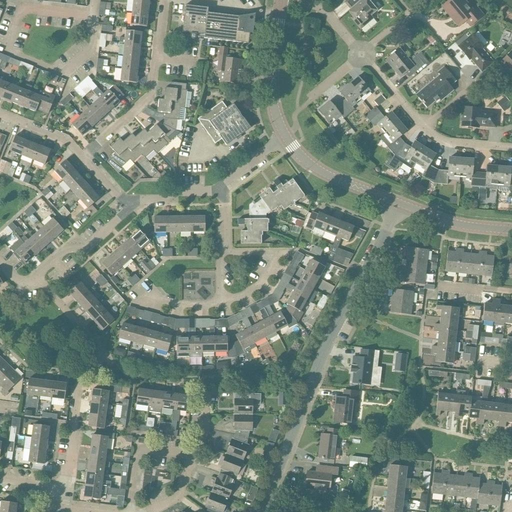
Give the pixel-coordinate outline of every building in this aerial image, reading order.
[(134,0),(133,0),(132,12),(148,14),(149,2),(134,0)] [(350,10),(349,11),(354,17),(352,19),(361,29),(369,22),(367,19),(371,16),(374,13),(377,11),(380,8),(380,6),(378,3),(375,3),(372,0),(357,0),(360,2),(350,10)] [(464,0),(450,0),(442,7),(444,6),(454,19),(453,20),(459,27),(466,21),(470,26),(483,15),(477,8),(473,11),(464,0)] [(181,21),(183,22),(182,32),(190,34),(190,36),(191,38),(193,39),(195,39),(196,37),(196,34),(205,35),(204,38),(248,44),(250,34),(244,33),(246,15),(238,17),(207,13),(203,8),(185,5),(184,16),(182,17),(181,19),(181,21)] [(146,27),(148,14),(132,12),(130,25),(146,27)] [(126,31),(125,38),(119,37),(119,43),(124,44),(124,43),(140,45),(142,33),(126,31)] [(473,34),(466,40),(458,47),(469,60),(472,58),(478,65),(477,66),(482,71),(489,65),(493,62),(482,50),(484,48),(473,34)] [(124,44),(123,56),(139,58),(140,45),(124,43),(124,44)] [(225,58),(226,56),(227,48),(220,47),(217,71),(221,71),(220,82),(236,84),(238,70),(241,71),(242,60),(225,58)] [(412,75),(424,65),(417,56),(410,62),(399,50),(387,60),(400,77),(408,71),(412,75)] [(511,51),(508,55),(501,62),(510,71),(511,69),(511,51)] [(0,70),(3,71),(6,63),(8,63),(10,58),(4,56),(2,61),(0,66),(0,70)] [(122,68),(138,70),(139,58),(123,56),(122,68)] [(440,75),(416,95),(427,108),(438,99),(440,101),(453,90),(450,86),(456,81),(444,67),(438,73),(440,75)] [(120,81),(126,82),(136,83),(138,70),(122,68),(120,81)] [(42,77),(49,80),(51,74),(44,71),(42,77)] [(51,74),(49,80),(56,82),(58,77),(51,74)] [(359,78),(358,78),(349,85),(361,99),(370,91),(369,91),(372,88),(372,86),(372,84),(364,75),(359,78)] [(88,77),(83,81),(87,86),(92,81),(88,77)] [(83,81),(78,86),(82,90),(87,86),(83,81)] [(0,98),(12,103),(18,88),(6,83),(0,97),(0,98)] [(170,107),(185,109),(187,90),(186,90),(186,84),(170,83),(170,88),(165,88),(164,100),(171,101),(170,107)] [(352,106),(361,99),(349,85),(340,93),(345,99),(340,104),(349,114),(354,110),(352,106)] [(113,86),(104,95),(97,88),(93,91),(99,99),(110,111),(120,102),(118,101),(124,96),(115,86),(113,86)] [(29,92),(18,88),(12,103),(23,107),(29,92)] [(41,97),(29,92),(23,107),(35,112),(41,97)] [(55,97),(46,93),(43,92),(41,97),(35,112),(36,112),(37,109),(48,114),(55,97)] [(70,94),(65,98),(69,103),(73,98),(70,94)] [(505,97),(497,104),(504,113),(511,105),(509,101),(505,97)] [(65,98),(60,103),(64,107),(69,103),(65,98)] [(90,107),(101,119),(110,111),(99,99),(90,107)] [(180,109),(185,110),(185,109),(170,107),(171,101),(164,100),(159,99),(157,112),(165,113),(163,125),(176,131),(177,120),(179,120),(180,109)] [(222,102),(205,114),(197,119),(215,144),(222,139),(226,146),(236,139),(236,138),(240,135),(241,135),(251,128),(244,118),(243,118),(240,114),(233,104),(227,108),(222,102)] [(343,119),(349,114),(340,104),(335,108),(329,102),(319,111),(330,125),(338,118),(341,116),(343,119)] [(81,116),(92,128),(101,119),(90,107),(81,116)] [(376,107),(368,114),(365,116),(370,122),(380,113),(376,107)] [(488,127),(496,127),(497,113),(480,112),(480,109),(463,107),(462,126),(479,128),(479,125),(488,125),(488,127)] [(377,124),(385,133),(399,122),(391,113),(385,118),(380,113),(370,122),(374,127),(377,124)] [(92,128),(81,116),(71,124),(82,136),(92,128)] [(379,138),(394,155),(405,144),(399,137),(406,131),(399,122),(385,133),(385,134),(379,138)] [(156,125),(147,133),(152,139),(147,143),(154,150),(157,154),(177,136),(179,138),(183,134),(176,131),(163,125),(159,129),(156,125)] [(152,139),(147,133),(144,130),(135,138),(140,143),(135,147),(142,155),(145,158),(154,150),(147,143),(152,139)] [(132,134),(123,142),(128,147),(123,151),(130,159),(133,163),(142,155),(135,147),(140,143),(135,138),(132,134)] [(9,151),(21,155),(27,141),(15,136),(9,151)] [(108,162),(118,174),(123,169),(121,167),(130,159),(123,151),(128,147),(123,142),(120,138),(110,147),(115,153),(111,157),(112,158),(108,162)] [(38,146),(27,141),(21,155),(32,160),(38,146)] [(405,144),(394,155),(386,166),(395,172),(398,166),(400,168),(402,164),(412,170),(416,164),(425,149),(415,143),(411,148),(405,144)] [(50,151),(38,146),(32,160),(45,165),(50,151)] [(434,184),(438,170),(429,165),(435,155),(425,149),(416,164),(426,170),(422,176),(430,181),(427,191),(432,192),(434,184)] [(448,176),(460,177),(461,159),(449,158),(448,171),(438,170),(434,184),(447,185),(448,176)] [(471,187),(478,187),(479,174),(472,173),(473,160),(461,159),(460,177),(471,178),(471,187)] [(54,171),(62,180),(74,170),(65,160),(54,171)] [(8,176),(12,178),(16,167),(12,166),(8,176)] [(485,184),(497,185),(499,167),(487,166),(486,174),(479,174),(478,187),(479,187),(478,200),(485,201),(486,191),(485,191),(485,184)] [(511,195),(511,176),(510,176),(511,168),(499,167),(497,185),(497,189),(499,192),(506,193),(508,190),(511,195)] [(82,179),(74,170),(62,180),(71,190),(82,179)] [(91,189),(82,179),(71,190),(79,199),(91,189)] [(284,211),(296,202),(304,196),(292,179),(283,186),(277,179),(273,182),(278,190),(273,193),(269,188),(259,196),(260,197),(254,202),(253,202),(252,203),(249,206),(249,219),(238,220),(238,225),(247,225),(247,231),(241,232),(241,244),(261,244),(261,232),(268,232),(267,219),(266,219),(266,214),(270,211),(271,212),(280,205),(284,211)] [(47,188),(41,193),(44,197),(50,192),(47,188)] [(91,189),(79,199),(88,209),(99,198),(91,189)] [(53,195),(50,192),(44,197),(48,200),(53,195)] [(31,206),(27,209),(32,215),(36,211),(31,206)] [(64,207),(58,212),(61,215),(67,210),(64,207)] [(67,210),(61,215),(69,224),(79,216),(70,207),(67,210)] [(32,215),(27,209),(24,212),(29,218),(32,215)] [(313,228),(324,232),(330,218),(319,213),(318,215),(311,213),(305,228),(311,231),(313,228)] [(167,233),(167,217),(154,217),(154,233),(167,233)] [(179,217),(167,217),(167,233),(179,233),(179,217)] [(192,232),(192,217),(179,217),(179,233),(192,232)] [(205,217),(192,217),(192,232),(205,232),(205,217)] [(342,222),(330,218),(324,232),(336,237),(342,222)] [(43,227),(54,239),(63,230),(53,219),(43,227)] [(342,222),(336,237),(335,241),(327,259),(346,267),(352,257),(337,250),(341,239),(348,242),(354,227),(342,222)] [(8,226),(13,232),(17,228),(12,223),(8,226)] [(10,235),(13,232),(8,226),(5,229),(10,235)] [(44,247),(54,239),(43,227),(34,235),(44,247)] [(150,242),(146,237),(139,230),(130,238),(140,250),(150,242)] [(35,256),(44,247),(34,235),(28,240),(24,236),(20,240),(24,244),(35,256)] [(130,238),(120,247),(131,259),(140,250),(130,238)] [(15,253),(25,264),(35,256),(24,244),(15,253)] [(308,252),(315,255),(318,248),(314,246),(313,248),(310,247),(308,252)] [(120,247),(111,255),(121,267),(131,259),(120,247)] [(427,262),(428,250),(405,247),(404,252),(408,252),(407,259),(427,262)] [(455,253),(448,252),(445,272),(457,273),(460,250),(456,249),(455,253)] [(460,250),(457,273),(469,274),(471,254),(463,254),(464,250),(460,250)] [(480,276),(483,252),(479,252),(478,255),(471,254),(469,274),(480,276)] [(492,277),(494,257),(486,256),(487,253),(483,252),(480,276),(492,277)] [(112,275),(121,267),(111,255),(101,264),(112,275)] [(153,258),(150,261),(155,267),(159,264),(153,258)] [(427,262),(407,259),(406,267),(402,267),(402,271),(425,273),(427,262)] [(311,260),(305,271),(319,278),(325,267),(311,260)] [(140,264),(148,273),(155,267),(150,261),(146,264),(143,261),(140,264)] [(313,289),(319,278),(305,271),(299,282),(313,289)] [(425,273),(402,271),(402,275),(405,275),(404,283),(424,285),(425,273)] [(95,280),(99,284),(104,279),(101,275),(95,280)] [(135,275),(131,278),(136,283),(140,280),(135,275)] [(136,283),(131,278),(127,281),(133,287),(136,283)] [(107,282),(104,279),(99,284),(102,287),(107,282)] [(306,300),(313,289),(299,282),(295,289),(287,284),(285,289),(293,293),(306,300)] [(77,302),(89,292),(80,283),(69,293),(77,302)] [(293,293),(285,289),(282,293),(290,297),(286,304),(289,305),(286,310),(287,311),(297,323),(303,313),(300,311),(306,300),(293,293)] [(388,301),(412,304),(413,292),(393,290),(392,297),(389,297),(388,301)] [(77,302),(85,312),(97,301),(89,292),(77,302)] [(112,299),(115,302),(121,297),(118,294),(112,299)] [(322,295),(319,301),(325,304),(328,298),(322,295)] [(124,301),(121,297),(115,302),(118,306),(124,301)] [(482,321),(493,322),(496,300),(492,299),(492,305),(484,304),(483,314),(482,321)] [(496,300),(493,322),(504,324),(507,306),(499,305),(500,300),(496,300)] [(85,312),(94,321),(105,311),(97,301),(85,312)] [(410,315),(412,304),(388,301),(388,305),(391,305),(391,313),(410,315)] [(276,332),(269,318),(268,316),(269,316),(264,309),(261,302),(256,304),(260,311),(262,315),(261,316),(262,320),(264,319),(265,320),(258,324),(265,338),(276,332)] [(440,318),(457,320),(458,314),(463,314),(464,309),(437,306),(436,310),(441,311),(440,318)] [(102,331),(114,320),(105,311),(94,321),(102,331)] [(280,312),(269,318),(276,332),(287,326),(289,329),(298,324),(297,323),(287,311),(282,314),(280,312)] [(435,324),(434,328),(456,331),(457,320),(440,318),(440,325),(435,324)] [(189,337),(189,336),(189,320),(184,320),(184,334),(183,334),(183,336),(184,336),(184,337),(176,337),(177,357),(185,357),(185,353),(189,353),(189,337)] [(194,320),(189,320),(189,336),(189,337),(189,353),(202,353),(202,337),(194,337),(194,336),(196,336),(196,334),(194,334),(194,320)] [(212,337),(202,337),(202,353),(214,353),(214,337),(214,327),(214,320),(209,320),(209,328),(212,327),(212,337)] [(131,342),(135,327),(123,323),(118,339),(131,342)] [(254,344),(265,338),(258,324),(247,330),(254,344)] [(147,330),(135,327),(131,342),(143,345),(147,330)] [(455,342),(456,331),(434,328),(434,332),(439,333),(438,340),(455,342)] [(155,349),(159,333),(147,330),(143,345),(155,349)] [(238,341),(233,343),(237,357),(245,353),(243,350),(254,344),(247,330),(235,336),(238,341)] [(172,337),(159,333),(155,349),(168,352),(172,337)] [(503,336),(492,334),(491,344),(502,345),(503,340),(503,336)] [(227,357),(237,357),(233,343),(227,343),(227,337),(214,337),(214,353),(227,352),(227,357)] [(454,353),(455,342),(438,340),(437,347),(432,346),(432,350),(454,353)] [(470,355),(475,355),(476,348),(466,347),(463,350),(463,354),(470,355)] [(115,348),(113,355),(124,358),(126,351),(115,348)] [(372,385),(376,352),(361,350),(360,358),(353,357),(352,367),(354,367),(352,383),(372,385)] [(454,354),(454,353),(432,350),(431,354),(436,355),(435,362),(452,364),(454,354)] [(399,356),(396,368),(403,369),(405,357),(399,356)] [(0,381),(12,369),(2,360),(0,362),(0,381)] [(163,362),(161,369),(168,371),(170,364),(163,362)] [(7,392),(14,385),(20,378),(12,369),(0,381),(0,385),(4,389),(1,392),(5,396),(8,393),(7,392)] [(29,379),(27,389),(27,395),(39,396),(41,380),(29,379)] [(54,382),(41,380),(39,396),(52,398),(54,382)] [(66,384),(54,382),(52,398),(64,400),(66,384)] [(91,402),(107,404),(109,392),(121,393),(121,390),(130,391),(130,388),(106,385),(105,391),(93,389),(91,402)] [(136,405),(149,407),(151,391),(138,389),(137,399),(136,405)] [(455,395),(449,395),(447,412),(454,412),(454,418),(458,418),(461,391),(456,390),(455,395)] [(148,412),(154,413),(160,414),(161,408),(163,393),(151,391),(149,407),(148,412)] [(334,422),(344,423),(352,424),(355,402),(358,402),(359,392),(344,391),(343,398),(336,397),(334,422)] [(469,418),(471,401),(470,401),(471,397),(464,396),(465,391),(461,391),(458,418),(461,418),(462,413),(469,414),(469,418)] [(176,394),(163,393),(161,408),(174,410),(176,394)] [(440,411),(447,412),(449,395),(438,393),(435,416),(439,416),(440,411)] [(176,394),(174,410),(186,412),(189,396),(176,394)] [(259,394),(235,394),(235,400),(234,416),(243,416),(243,413),(252,413),(252,405),(259,405),(259,404),(259,394)] [(475,424),(479,425),(482,397),(481,402),(471,401),(469,418),(476,419),(475,424)] [(487,397),(482,397),(479,425),(483,425),(484,420),(491,421),(493,404),(486,403),(487,397)] [(105,416),(107,404),(91,402),(90,414),(105,416)] [(497,427),(501,427),(504,405),(493,404),(491,421),(498,421),(497,427)] [(511,405),(504,405),(501,427),(505,427),(506,422),(511,423),(511,405)] [(243,416),(234,416),(234,429),(236,429),(235,435),(248,438),(250,429),(251,429),(252,416),(253,415),(252,413),(243,413),(243,416)] [(104,429),(105,416),(90,414),(88,427),(104,429)] [(33,425),(32,437),(48,439),(49,427),(33,425)] [(272,429),(267,440),(275,443),(279,432),(272,429)] [(318,458),(328,459),(334,460),(337,436),(340,436),(340,430),(338,430),(328,429),(327,435),(321,434),(318,458)] [(91,447),(107,449),(108,439),(114,439),(114,434),(108,433),(108,437),(92,435),(91,447)] [(226,455),(234,459),(235,456),(243,459),(248,447),(246,446),(248,438),(235,435),(233,441),(232,441),(226,455)] [(46,452),(48,439),(32,437),(30,450),(46,452)] [(105,462),(107,449),(91,447),(89,460),(105,462)] [(44,465),(46,452),(30,450),(28,462),(44,465)] [(220,473),(235,479),(237,474),(242,462),(244,461),(243,459),(235,456),(234,459),(226,455),(221,468),(222,468),(220,473)] [(350,456),(349,467),(366,469),(367,458),(350,456)] [(259,459),(257,465),(265,467),(267,462),(259,459)] [(105,462),(89,460),(87,472),(103,474),(104,467),(109,468),(109,463),(105,463),(105,462)] [(389,476),(405,478),(407,467),(390,465),(389,476)] [(337,476),(338,469),(322,467),(321,473),(307,472),(305,490),(306,490),(306,488),(329,491),(331,475),(337,476)] [(434,474),(431,493),(443,495),(446,472),(442,471),(441,475),(434,474)] [(102,487),(103,474),(87,472),(86,485),(102,487)] [(446,472),(443,495),(454,496),(457,476),(449,475),(450,472),(446,472)] [(220,494),(228,497),(233,485),(232,485),(235,479),(220,473),(217,479),(211,494),(219,497),(220,494)] [(457,476),(454,496),(466,497),(468,474),(464,474),(464,477),(457,476)] [(468,474),(466,497),(477,499),(476,504),(477,504),(479,484),(480,479),(472,478),(472,475),(468,474)] [(389,476),(387,487),(404,489),(405,478),(389,476)] [(479,484),(477,504),(488,505),(491,482),(487,481),(486,485),(479,484)] [(491,482),(488,505),(500,506),(502,486),(494,486),(495,482),(491,482)] [(124,497),(125,490),(110,488),(101,487),(102,487),(86,485),(84,498),(100,500),(101,491),(106,492),(106,494),(124,497)] [(251,486),(246,500),(253,502),(258,489),(251,486)] [(404,489),(387,487),(386,498),(403,500),(404,494),(406,495),(407,489),(404,489)] [(206,506),(221,511),(222,511),(227,500),(229,499),(228,497),(220,494),(219,497),(211,494),(206,506)] [(403,500),(386,498),(385,509),(402,511),(403,500)] [(0,509),(0,511),(15,511),(17,503),(1,501),(0,509)] [(427,503),(420,502),(417,502),(417,507),(420,507),(419,510),(426,511),(427,503)]
